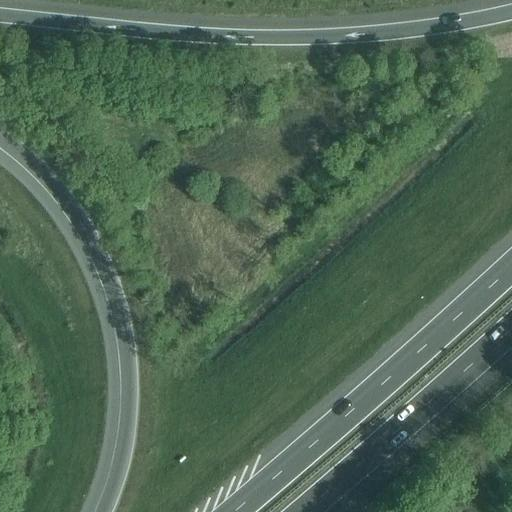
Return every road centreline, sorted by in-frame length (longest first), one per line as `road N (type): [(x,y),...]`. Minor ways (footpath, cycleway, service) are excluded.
road 1 (motorway): [(511,11),(419,28),(290,37),(0,15)]
road 2 (motorway): [(0,137),(53,188),(95,247),(121,312),(124,440),(100,511)]
road 3 (motorway): [(511,263),(229,511)]
road 4 (motorway): [(319,511),(511,346)]
